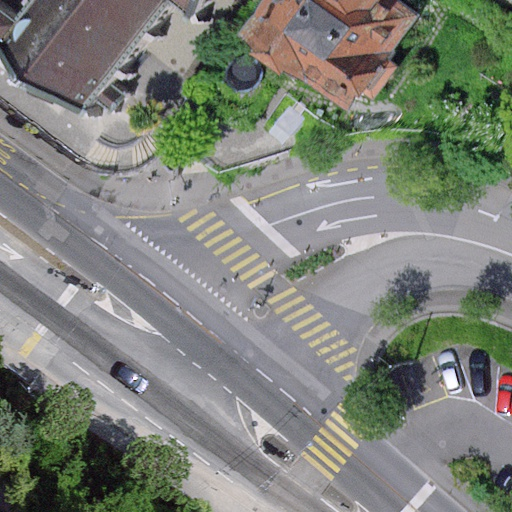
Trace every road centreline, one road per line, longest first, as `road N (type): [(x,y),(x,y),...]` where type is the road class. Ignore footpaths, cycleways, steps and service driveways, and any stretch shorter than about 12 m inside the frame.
road 1 (tertiary): [(192,370),(273,287),(346,245),(387,232),(446,236),(511,254)]
road 2 (primary): [(0,230),(192,370)]
road 3 (primary): [(192,370),(374,511)]
